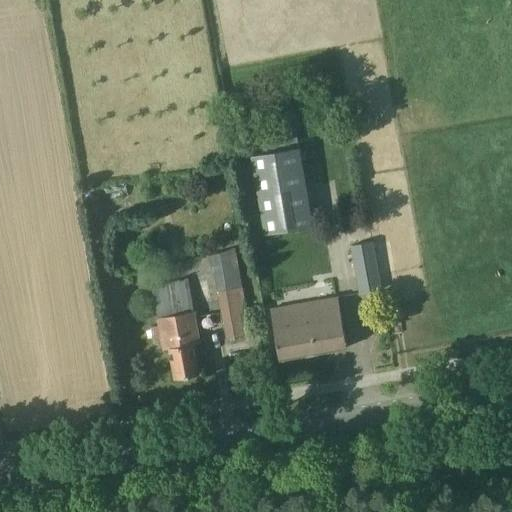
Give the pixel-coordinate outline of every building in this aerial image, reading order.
[(295,130),(260,136),(263,154),(251,156),(265,235),(313,227),(295,130)] [(360,294),(381,290),(372,243),(352,246),(360,294)] [(235,249),(207,254),(209,267),(213,266),(226,338),(250,334),(235,249)] [(194,313),(189,281),(152,287),(160,326),(151,327),(153,338),(162,337),(164,350),(170,349),(176,379),(199,375),(193,345),(199,344),(194,313)] [(347,348),(335,283),(313,287),(316,302),(279,308),(278,304),(270,306),(280,360),(347,348)]
